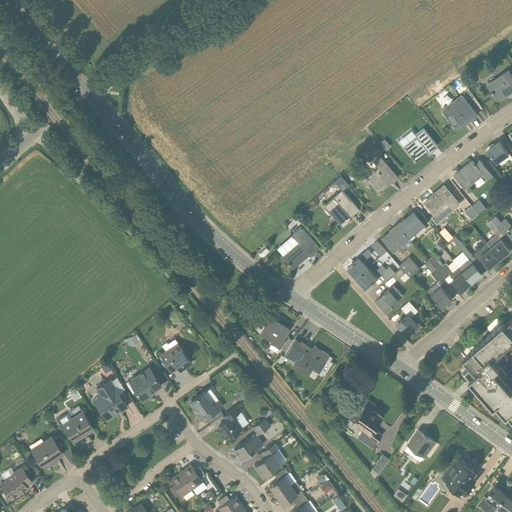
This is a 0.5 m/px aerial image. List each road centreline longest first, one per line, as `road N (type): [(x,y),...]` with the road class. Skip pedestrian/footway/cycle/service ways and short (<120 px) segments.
road 1 (tertiary): [(291,298),(201,225),(88,91)]
road 2 (residential): [(291,298),(511,113)]
road 3 (residential): [(401,370),(511,272)]
road 4 (tertiary): [(511,448),(401,370)]
road 5 (tertiary): [(401,370),(291,298)]
road 6 (tertiary): [(88,91),(6,0)]
road 7 (residential): [(74,480),(168,407)]
